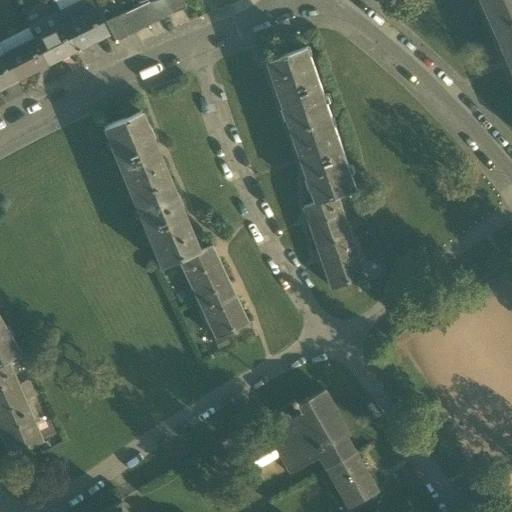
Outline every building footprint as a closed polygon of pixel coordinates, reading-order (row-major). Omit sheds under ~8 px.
[(51,0),(58,13),(81,0),(51,0)] [(58,13),(63,23),(93,8),(89,0),(81,0),(58,13)] [(159,20),(170,14),(163,0),(148,0),(149,0),(149,1),(159,20)] [(182,0),(163,0),(170,14),(186,9),(182,0)] [(511,0),(485,0),(511,60),(511,0)] [(148,26),(159,20),(149,1),(138,7),(148,26)] [(137,31),(148,26),(138,7),(127,12),(137,31)] [(102,24),(93,8),(63,23),(76,49),(106,34),(102,24)] [(126,37),(137,31),(127,12),(116,17),(126,37)] [(28,28),(33,39),(63,23),(58,13),(28,28)] [(115,42),(126,37),(116,17),(105,22),(115,42)] [(63,23),(33,39),(46,64),(76,49),(63,23)] [(28,28),(0,42),(0,47),(4,54),(16,48),(33,39),(28,28)] [(18,52),(6,58),(16,79),(46,64),(33,39),(16,48),(18,52)] [(314,188),(319,202),(338,195),(357,189),(308,47),(270,60),(286,106),(283,107),(287,118),(290,118),(310,176),(307,177),(311,188),(314,188)] [(16,48),(4,54),(6,58),(18,52),(16,48)] [(0,87),(16,79),(6,58),(4,54),(0,55),(0,87)] [(160,266),(178,258),(197,250),(178,205),(181,204),(176,193),(174,194),(150,136),(153,135),(148,124),(145,125),(139,111),(103,127),(160,266)] [(366,276),(338,195),(319,202),(304,207),(305,208),(306,207),(312,205),(318,221),(312,223),(310,224),(311,225),(312,224),(320,246),(318,247),(318,248),(320,248),(326,246),(331,261),(325,263),(324,264),(324,265),(326,265),(333,287),(332,287),(332,288),(368,276),(367,275),(366,276)] [(306,207),(312,223),(318,221),(312,205),(306,207)] [(211,244),(197,250),(178,258),(215,336),(214,337),(214,338),(248,322),(247,321),(246,322),(236,301),(237,300),(237,299),(235,300),(229,302),(222,287),(228,284),(229,284),(229,283),(228,283),(218,262),(219,262),(219,261),(217,261),(212,264),(204,248),(210,246),(211,245),(211,244)] [(217,261),(210,246),(204,248),(212,264),(217,261)] [(320,248),(325,263),(331,261),(326,246),(320,248)] [(235,300),(228,284),(222,287),(229,302),(235,300)] [(0,361),(6,358),(18,351),(0,321),(0,361)] [(41,440),(6,358),(0,361),(0,415),(6,429),(0,430),(0,432),(10,453),(8,454),(9,455),(42,440),(42,439),(41,440)] [(271,441),(289,473),(318,457),(324,468),(355,451),(346,436),(350,433),(324,388),(313,395),(317,402),(300,411),(290,417),(287,413),(275,421),(283,435),(271,441)] [(296,405),(300,411),(317,402),(313,395),(296,405)] [(324,468),(346,507),(377,490),(355,451),(324,468)] [(126,511),(120,500),(98,511),(126,511)]
